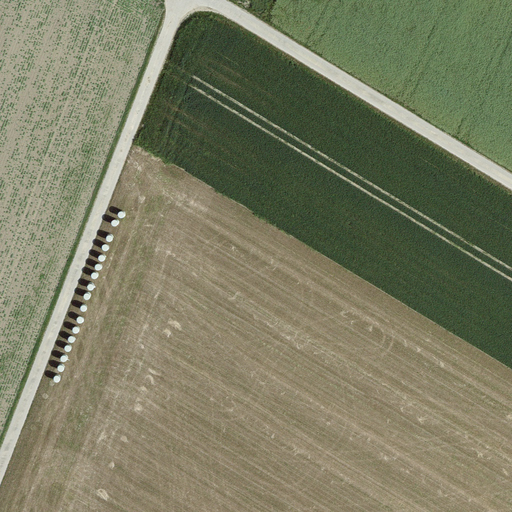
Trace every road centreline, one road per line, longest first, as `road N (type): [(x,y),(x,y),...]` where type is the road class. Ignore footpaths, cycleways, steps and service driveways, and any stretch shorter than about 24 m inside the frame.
road 1 (track): [(0,461),(178,0)]
road 2 (track): [(511,180),(213,0)]
